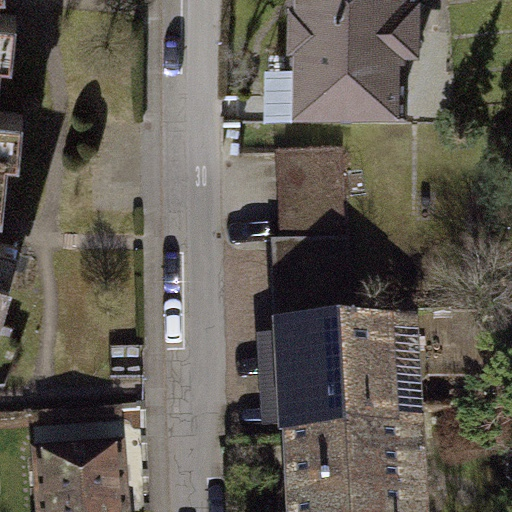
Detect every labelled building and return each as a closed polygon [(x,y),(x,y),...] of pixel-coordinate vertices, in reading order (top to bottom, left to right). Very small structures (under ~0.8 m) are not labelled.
[(5,0),(0,0),(0,90),(9,91),(5,0)] [(301,0),(301,102),(417,104),(419,0),(301,0)] [(9,91),(0,90),(0,335),(21,242),(0,237),(0,217),(8,218),(11,159),(24,157),(28,113),(2,115),(9,91)] [(295,338),(305,511),(444,511),(428,324),(295,338)] [(43,460),(45,511),(131,511),(129,454),(43,460)]
